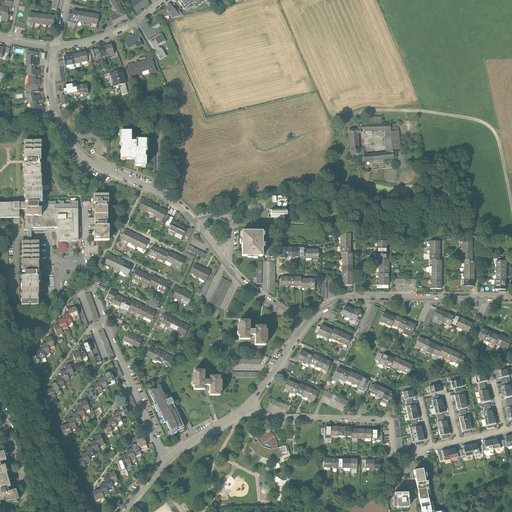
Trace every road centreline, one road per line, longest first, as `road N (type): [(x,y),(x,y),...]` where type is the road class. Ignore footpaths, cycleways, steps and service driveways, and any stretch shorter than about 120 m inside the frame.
road 1 (residential): [(304,325),(240,280),(177,204),(104,170),(74,146),(51,93),(55,46)]
road 2 (track): [(511,207),(499,143),(486,124),(412,111),(359,113),(360,122)]
road 3 (residential): [(73,265),(85,263),(168,457)]
road 4 (tertiary): [(304,325),(330,303),(360,296),(511,297)]
road 5 (residential): [(248,406),(261,415),(390,420),(394,454)]
road 6 (residential): [(55,46),(111,34),(166,0)]
